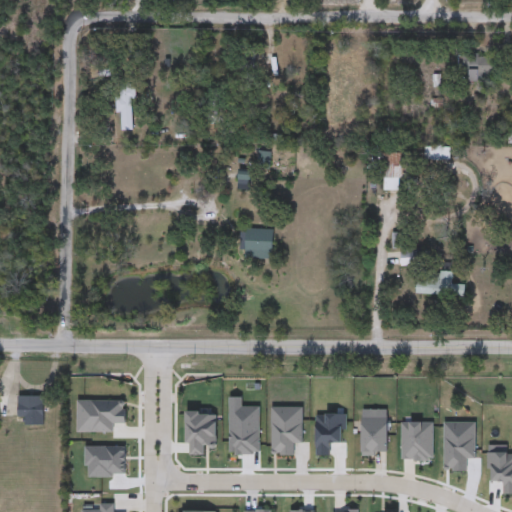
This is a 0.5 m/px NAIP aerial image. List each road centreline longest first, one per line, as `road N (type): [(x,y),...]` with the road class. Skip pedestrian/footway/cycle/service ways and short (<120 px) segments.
road 1 (residential): [(68,345),(76,31),(83,19),(511,15)]
road 2 (residential): [(154,482),(374,481),(482,511)]
road 3 (tertiary): [(375,346),(68,345)]
road 4 (residential): [(162,346),(153,511)]
road 5 (tertiary): [(511,346),(375,346)]
